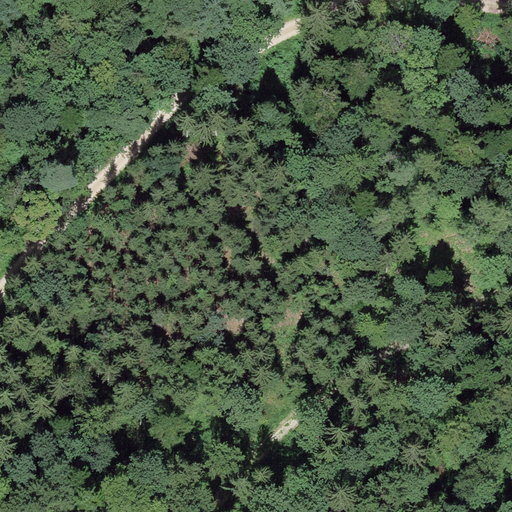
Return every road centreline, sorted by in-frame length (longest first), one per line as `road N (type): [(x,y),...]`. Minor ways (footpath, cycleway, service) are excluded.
road 1 (track): [(0,286),(161,111),(374,0)]
road 2 (track): [(207,511),(328,391),(511,293)]
